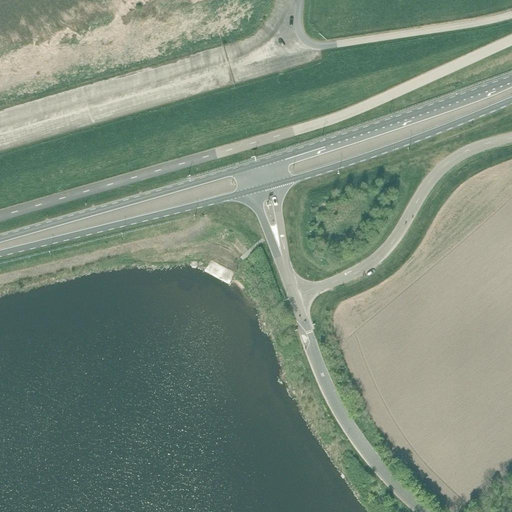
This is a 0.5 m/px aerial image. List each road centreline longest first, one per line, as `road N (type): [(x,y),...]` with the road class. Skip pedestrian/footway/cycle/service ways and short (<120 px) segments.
road 1 (unclassified): [(0,215),(332,119),(511,39)]
road 2 (unclassified): [(293,295),(375,259),(437,171),(471,147),(511,137)]
road 3 (primary): [(511,79),(255,165)]
road 4 (primary): [(255,165),(0,239)]
road 5 (primary): [(0,252),(251,190)]
road 6 (tertiary): [(419,511),(331,396),(293,295)]
road 7 (primary): [(273,184),(511,100)]
road 8 (unclassified): [(511,15),(315,46),(300,35),(300,0)]
